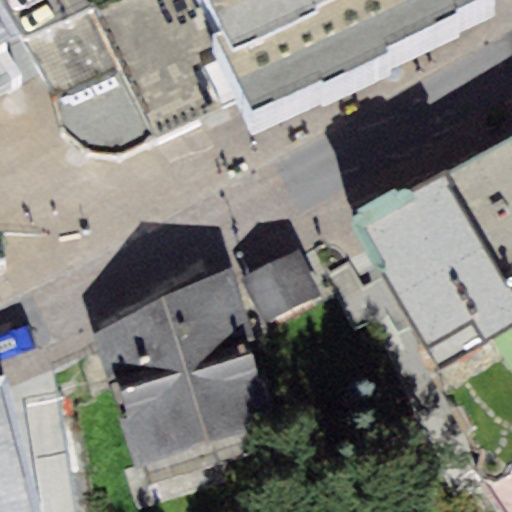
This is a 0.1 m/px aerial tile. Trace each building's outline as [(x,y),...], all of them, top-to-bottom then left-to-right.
[(176,0),(121,0),(22,44),(39,75),(52,98),(59,137),(86,159),(121,164),(185,135),(232,114),(215,74),(221,72),(195,13),(185,17),(176,0)] [(232,114),(252,158),(320,127),(323,132),(391,100),(389,95),(459,63),(458,58),(496,40),(478,0),(176,0),(185,17),(195,13),(221,72),(215,74),(232,114)] [(0,99),(23,86),(0,47),(0,99)] [(493,511),(511,511),(511,152),(363,234),(356,261),(493,511)] [(247,270),(306,253),(298,223),(238,239),(247,270)] [(0,283),(8,281),(0,259),(0,283)] [(295,262),(249,281),(268,328),(315,309),(295,262)] [(227,297),(103,342),(127,407),(123,423),(147,490),(280,443),(227,297)] [(0,511),(33,511),(3,397),(0,397),(0,511)]
